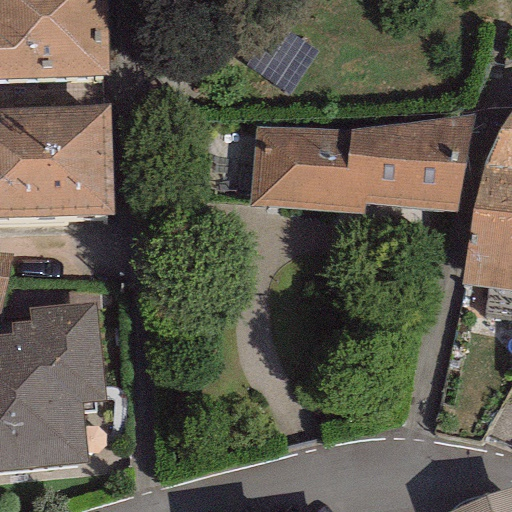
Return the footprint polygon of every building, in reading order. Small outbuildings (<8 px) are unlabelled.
[(0,0),(0,88),(106,84),(102,0),(0,0)] [(107,118),(0,121),(0,229),(111,226),(107,118)] [(455,218),(470,123),(452,122),(351,139),(257,135),(249,214),(361,223),(362,214),(455,218)] [(511,125),(484,172),(459,290),(511,297),(511,125)] [(0,310),(10,261),(0,260),(0,310)] [(30,339),(0,342),(0,476),(84,468),(78,409),(107,406),(96,308),(27,315),(30,339)] [(511,511),(511,498),(472,511),(511,511)]
